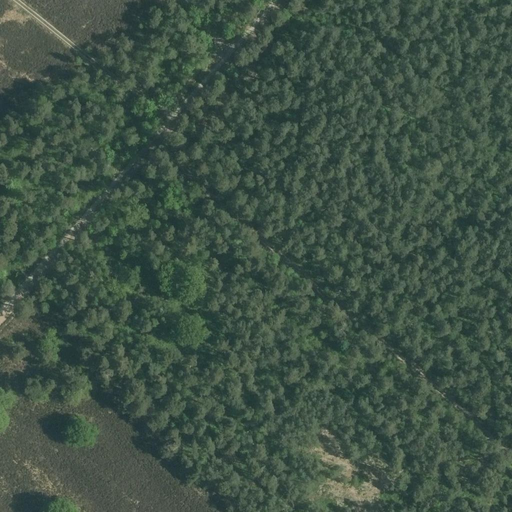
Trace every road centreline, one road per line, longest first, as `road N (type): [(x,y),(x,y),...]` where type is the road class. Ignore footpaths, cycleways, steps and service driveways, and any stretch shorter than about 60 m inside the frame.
road 1 (track): [(288,0),(0,327)]
road 2 (track): [(178,121),(10,0)]
